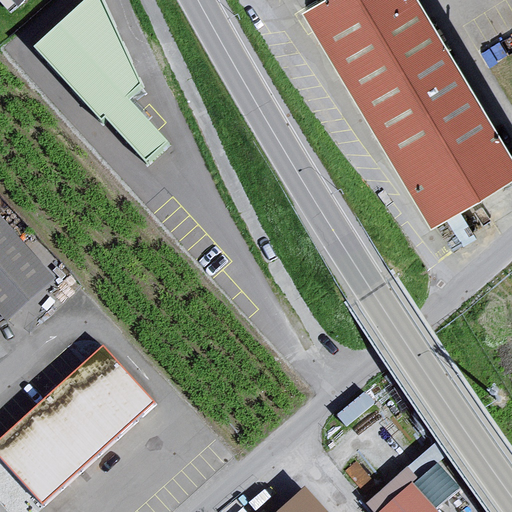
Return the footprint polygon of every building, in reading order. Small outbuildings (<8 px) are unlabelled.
[(11,0),(21,10),(32,0),(11,0)] [(107,0),(84,0),(40,39),(142,156),(169,144),(165,134),(130,94),(144,82),(107,0)] [(511,177),(511,163),(417,0),(320,0),(304,9),(429,226),(511,177)] [(59,284),(0,217),(0,319),(2,317),(11,327),(59,284)] [(159,406),(105,348),(0,445),(0,458),(48,509),(159,406)] [(438,511),(415,485),(383,511),(438,511)] [(323,511),(304,491),(279,511),(323,511)]
